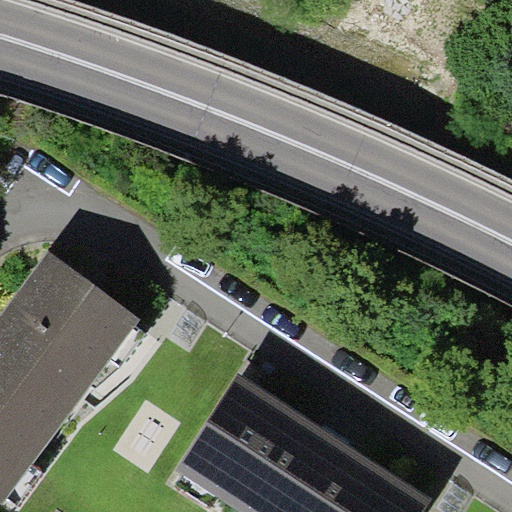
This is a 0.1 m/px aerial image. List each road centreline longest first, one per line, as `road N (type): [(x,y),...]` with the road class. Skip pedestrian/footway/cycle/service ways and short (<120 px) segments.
road 1 (residential): [(511,488),(104,238),(36,222),(0,233)]
road 2 (trunk): [(0,34),(292,141),(511,242)]
